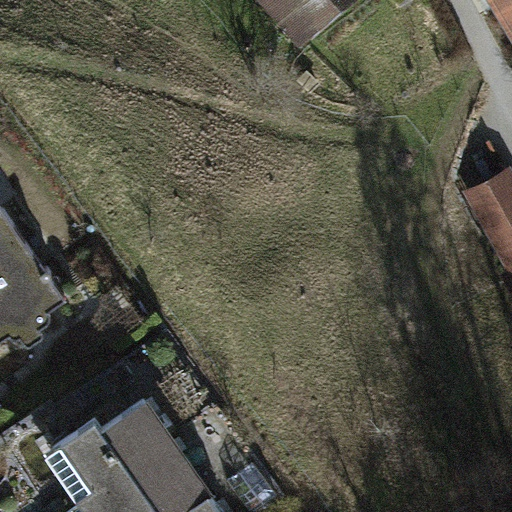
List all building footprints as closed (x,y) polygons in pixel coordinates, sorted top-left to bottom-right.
[(280,0),(304,27),(336,0),(280,0)] [(511,0),(496,0),(511,26),(511,0)] [(67,298),(0,202),(0,338),(8,333),(11,336),(14,337),(18,337),(22,335),(24,339),(50,321),(51,318),(51,316),(50,313),(49,311),(67,298)] [(511,213),(490,226),(511,265),(511,275),(509,277),(511,282),(511,213)] [(222,511),(144,398),(102,426),(95,416),(43,452),(79,503),(66,511),(222,511)]
